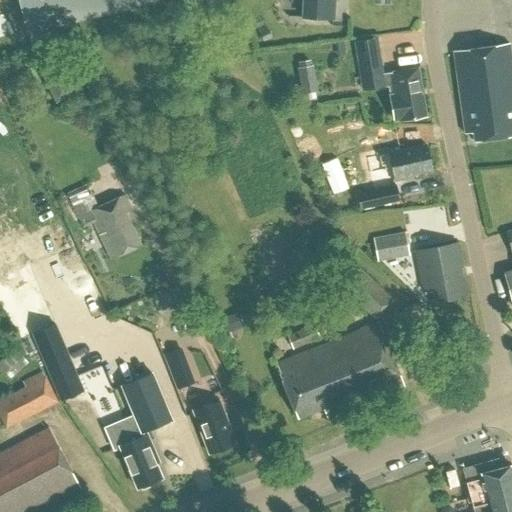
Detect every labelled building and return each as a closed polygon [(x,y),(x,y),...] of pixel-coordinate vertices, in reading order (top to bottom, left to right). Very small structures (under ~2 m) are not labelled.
[(17,0),(26,34),(145,4),(143,0),(17,0)] [(303,0),(302,16),(333,18),(333,0),(303,0)] [(381,74),(377,50),(375,38),(354,42),(356,54),(360,78),(367,77),(369,89),(388,85),(394,121),(424,116),(416,69),(381,74)] [(464,133),(472,132),(473,141),(511,135),(511,65),(509,43),(453,51),(464,133)] [(313,90),(309,66),(308,61),(298,63),(299,68),(303,92),(313,90)] [(68,65),(44,76),(56,100),(80,89),(68,65)] [(391,170),(394,183),(410,179),(410,176),(431,171),(425,145),(387,154),(387,155),(372,159),(376,174),(391,170)] [(353,194),(357,212),(395,205),(392,187),(353,194)] [(90,222),(107,259),(139,244),(124,212),(129,209),(122,194),(94,207),(86,189),(66,198),(79,227),(90,222)] [(511,244),(511,270),(503,273),(511,302),(511,231),(508,233),(511,244)] [(372,240),(377,264),(408,258),(404,234),(372,240)] [(419,250),(428,301),(466,294),(456,243),(419,250)] [(335,281),(373,317),(391,298),(353,262),(335,281)] [(278,373),(297,418),(322,407),(326,416),(403,384),(377,321),(284,360),(288,369),(278,373)] [(286,335),(292,348),(319,337),(314,324),(286,335)] [(0,356),(0,369),(1,371),(21,353),(13,345),(0,356)] [(179,349),(164,354),(170,370),(185,364),(179,349)] [(66,363),(48,370),(54,385),(72,378),(66,363)] [(0,399),(0,416),(6,427),(56,401),(41,372),(22,382),(25,387),(0,399)] [(132,414),(103,427),(112,449),(118,446),(136,487),(138,486),(141,487),(147,485),(148,482),(160,476),(154,461),(157,460),(143,430),(170,418),(150,372),(119,385),(132,414)] [(192,411),(209,453),(234,444),(218,401),(192,411)] [(0,452),(0,511),(31,511),(79,488),(48,428),(0,452)] [(473,511),(511,511),(511,469),(511,465),(477,474),(478,475),(464,479),(473,511)]
